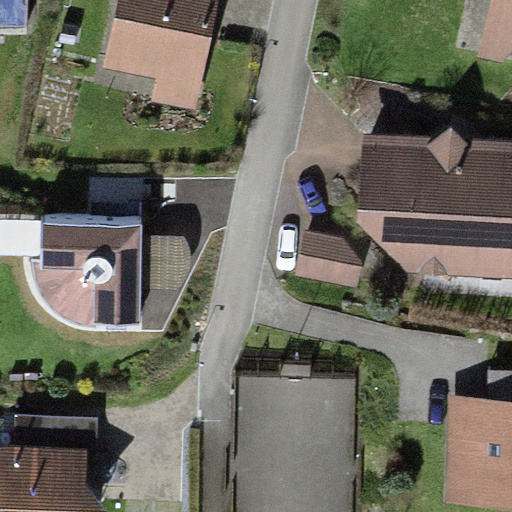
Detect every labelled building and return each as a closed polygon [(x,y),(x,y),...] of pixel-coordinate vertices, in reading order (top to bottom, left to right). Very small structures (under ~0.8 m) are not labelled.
[(0,0),(0,27),(24,28),(24,0),(0,0)] [(115,0),(102,58),(191,78),(208,0),(115,0)] [(511,0),(493,0),(490,24),(511,27),(511,0)] [(455,260),(511,264),(511,149),(464,146),(443,125),(420,143),(364,139),(359,208),(402,257),(417,243),(429,258),(443,245),(455,260)] [(138,224),(33,223),(33,251),(28,251),(28,257),(29,265),(29,271),(31,278),(33,284),(36,291),(40,297),(45,302),(49,307),(54,311),(59,315),(65,319),(71,322),(77,325),(84,327),(90,327),(90,321),(138,322),(138,224)] [(328,231),(300,225),(292,261),(347,272),(349,254),(328,231)] [(511,395),(447,395),(447,456),(487,455),(488,499),(509,499),(511,502),(511,395)] [(81,511),(82,451),(0,449),(0,511),(81,511)]
